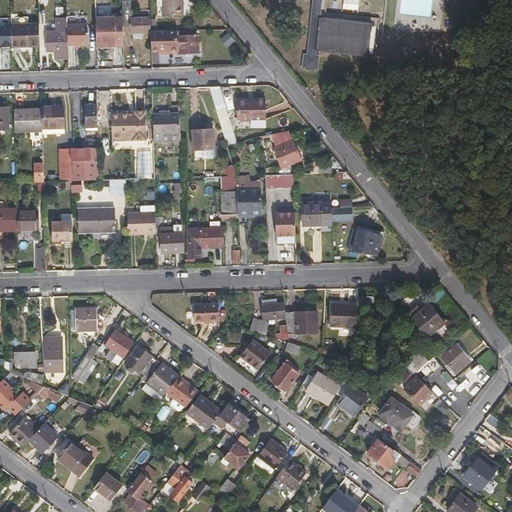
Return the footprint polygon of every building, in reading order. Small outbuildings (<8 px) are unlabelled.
[(129,27),(129,33),(131,33),(141,33),(149,33),(149,31),(149,18),(129,18),(129,0),(121,0),(121,17),(122,20),(122,27),(129,27)] [(160,0),(161,16),(182,15),(181,0),(160,0)] [(282,0),(289,2),(289,0),(293,1),(293,0),(312,0),(307,55),(304,55),(302,68),(316,70),(318,56),(315,56),(315,50),(368,56),(372,23),(319,17),(321,0),(282,0)] [(54,51),(67,50),(67,46),(66,23),(66,18),(56,18),(56,31),(44,31),(45,51),(54,51)] [(114,20),(103,20),(103,19),(95,19),(96,45),(114,45),(114,20)] [(122,27),(122,20),(114,20),(114,45),(122,45),(122,27)] [(87,45),(86,22),(66,23),(67,46),(87,45)] [(38,23),(11,24),(11,26),(12,46),(39,45),(38,23)] [(0,46),(0,47),(12,46),(11,26),(0,26),(0,46)] [(178,36),(178,30),(149,31),(149,33),(150,48),(150,52),(178,51),(178,54),(198,53),(197,36),(178,36)] [(291,57),(299,51),(294,44),(286,50),(291,57)] [(208,87),(216,111),(224,109),(217,86),(208,87)] [(251,119),(265,119),(265,98),(255,99),(255,101),(247,101),(247,99),(235,99),(236,120),(238,120),(239,121),(249,121),(251,119)] [(96,104),(85,105),(86,126),(97,126),(96,104)] [(62,106),(41,107),(41,109),(41,128),(63,127),(62,106)] [(160,135),(180,134),(178,106),(171,106),(171,114),(170,114),(160,115),(160,135)] [(233,133),(226,108),(224,109),(216,111),(224,136),(233,133)] [(13,109),(14,132),(41,131),(41,128),(41,109),(13,109)] [(128,137),(128,138),(132,138),(136,138),(136,140),(146,140),(145,111),(134,111),(134,114),(122,114),(111,114),(111,130),(120,130),(120,134),(128,133),(128,137)] [(193,150),(214,149),(213,128),(192,129),(193,150)] [(294,140),(293,140),(289,130),(283,131),(273,133),(278,146),(275,148),(283,168),(290,165),(303,160),(294,140)] [(251,154),(257,152),(255,145),(249,146),(251,154)] [(96,149),(72,150),(71,149),(72,181),(97,180),(96,149)] [(65,181),(71,181),(70,150),(58,150),(59,181),(65,181)] [(139,179),(154,179),(153,151),(139,152),(139,179)] [(184,174),(203,173),(203,162),(184,163),(184,174)] [(336,166),(321,167),(321,162),(315,162),(315,173),(336,173),(336,166)] [(35,182),(43,181),(42,164),(34,164),(35,182)] [(277,175),(290,175),(290,165),(283,168),(278,169),(277,175)] [(277,184),(277,188),(293,188),(293,177),(266,176),(266,184),(277,184)] [(249,177),(236,178),(237,190),(250,190),(249,183),(249,177)] [(112,191),(126,191),(126,179),(111,180),(112,191)] [(250,190),(237,190),(238,213),(238,224),(248,224),(248,217),(256,217),(256,213),(261,213),(259,180),(256,180),(256,183),(249,183),(250,190)] [(49,189),(65,189),(65,181),(59,181),(49,181),(49,189)] [(221,191),(222,214),(226,213),(226,212),(230,212),(231,210),(234,210),(234,213),(238,213),(237,190),(221,191)] [(16,207),(0,207),(0,229),(17,229),(16,211),(16,207)] [(79,231),(115,231),(115,207),(78,207),(79,231)] [(332,225),(332,221),(331,208),(302,209),(302,214),(303,226),(321,225),(332,225)] [(351,220),(351,208),(331,208),(332,221),(351,220)] [(38,229),(37,211),(16,211),(17,229),(38,229)] [(128,234),(156,233),(155,212),(127,212),(127,225),(128,234)] [(276,236),(295,235),(294,212),(275,213),(276,236)] [(72,241),(72,225),(72,221),(52,222),(52,241),(72,241)] [(219,237),(222,237),(222,228),(199,229),(200,256),(212,255),(212,245),(219,245),(219,237)] [(376,255),(381,236),(358,230),(353,249),(376,255)] [(162,252),(182,251),(182,234),(161,234),(162,252)] [(37,272),(46,271),(45,248),(36,249),(37,272)] [(356,326),(357,303),(331,300),(328,323),(356,326)] [(207,323),(218,322),(217,304),(192,305),(193,321),(202,321),(207,321),(207,323)] [(276,319),(276,318),(285,318),(284,312),(283,304),(276,304),(261,305),(262,319),(276,319)] [(444,323),(442,321),(428,304),(412,318),(427,337),(428,336),(444,323)] [(75,331),(97,330),(96,309),(75,309),(75,331)] [(316,312),(284,312),(285,318),(286,326),(287,334),(317,333),(316,312)] [(263,335),(266,324),(251,319),(248,330),(263,335)] [(450,324),(446,320),(443,319),(442,321),(444,323),(428,336),(435,343),(441,337),(442,336),(449,329),(450,324)] [(123,357),(133,343),(112,328),(95,355),(98,357),(105,345),(111,349),(106,357),(112,361),(117,353),(123,357)] [(45,371),(62,371),(61,336),(44,337),(45,371)] [(258,370),(269,354),(251,340),(240,355),(258,370)] [(298,354),(300,347),(288,343),(285,350),(298,354)] [(452,372),(466,359),(454,345),(440,358),(452,372)] [(140,372),(144,375),(145,374),(155,361),(150,358),(151,357),(137,346),(125,362),(130,366),(127,370),(129,372),(132,368),(139,373),(140,372)] [(118,365),(123,357),(117,353),(112,361),(118,365)] [(417,373),(428,362),(419,353),(408,364),(417,373)] [(86,354),(74,375),(80,379),(93,359),(86,354)] [(25,371),(35,370),(34,356),(13,357),(13,368),(15,370),(25,369),(25,371)] [(85,382),(97,362),(93,359),(80,379),(85,382)] [(146,381),(164,395),(166,392),(179,375),(167,367),(166,368),(155,360),(155,361),(145,374),(149,378),(146,381)] [(8,362),(9,372),(37,384),(43,387),(43,372),(11,372),(11,362),(8,362)] [(287,391),(299,374),(284,363),(271,379),(287,391)] [(335,393),(338,389),(316,374),(314,378),(309,386),(305,391),(306,392),(315,397),(328,406),(335,393)] [(186,383),(187,382),(179,375),(166,392),(186,407),(198,391),(186,383)] [(309,386),(314,378),(309,375),(303,383),(309,386)] [(431,390),(436,385),(426,376),(421,381),(431,390)] [(57,391),(61,382),(50,377),(46,386),(57,391)] [(420,406),(433,393),(417,377),(403,390),(420,406)] [(18,396),(2,380),(0,381),(0,406),(4,410),(18,396)] [(349,386),(342,382),(338,389),(335,393),(341,396),(349,386)] [(37,384),(33,390),(37,394),(43,387),(37,384)] [(353,416),(367,397),(350,385),(349,386),(341,396),(336,403),(353,416)] [(48,390),(48,389),(43,387),(37,394),(42,398),(43,396),(44,398),(47,394),(55,401),(59,396),(52,392),(51,394),(49,392),(50,391),(48,390)] [(185,414),(207,430),(213,422),(221,412),(199,395),(185,414)] [(399,404),(391,398),(390,400),(410,415),(413,417),(414,416),(399,404)] [(235,409),(238,405),(231,399),(227,404),(235,409)] [(399,429),(403,424),(410,415),(390,400),(379,414),(399,429)] [(85,415),(92,406),(81,402),(75,410),(85,415)] [(414,416),(416,414),(401,402),(399,404),(414,416)] [(227,404),(221,412),(213,422),(222,429),(227,422),(240,432),(249,420),(235,409),(227,404)] [(362,426),(369,417),(364,413),(357,422),(362,426)] [(406,426),(413,417),(410,415),(403,424),(406,426)] [(8,433),(22,446),(28,440),(36,431),(22,418),(8,433)] [(375,436),(380,430),(370,422),(366,429),(375,436)] [(57,437),(43,423),(36,431),(28,440),(42,453),(57,437)] [(482,433),(485,435),(486,442),(492,435),(484,429),(482,433)] [(496,449),(500,442),(492,435),(486,442),(496,449)] [(243,450),(249,442),(240,436),(235,443),(243,450)] [(274,469),(287,452),(271,439),(257,456),(274,469)] [(389,447),(389,449),(378,440),(367,454),(387,469),(397,456),(399,457),(397,460),(406,468),(406,469),(416,477),(421,471),(400,456),(389,447)] [(70,441),(57,459),(72,470),(86,452),(70,441)] [(249,455),(243,450),(235,443),(223,457),(238,469),(249,455)] [(79,475),(92,457),(86,452),(72,470),(79,475)] [(489,460),(481,454),(477,458),(485,465),(489,460)] [(489,460),(485,465),(477,458),(463,477),(480,490),(497,466),(489,460)] [(293,490),(305,474),(289,461),(276,478),(293,490)] [(149,481),(155,473),(145,466),(132,483),(127,490),(131,493),(124,502),(136,511),(143,511),(148,506),(137,498),(150,482),(149,481)] [(109,500),(120,484),(105,473),(94,488),(109,500)] [(180,474),(179,476),(174,473),(167,482),(175,487),(168,496),(177,502),(192,482),(185,476),(184,477),(180,474)] [(225,499),(235,485),(227,479),(217,493),(225,499)] [(199,501),(209,487),(202,482),(191,495),(199,501)] [(449,511),(473,511),(477,507),(460,494),(447,511),(449,511)]
